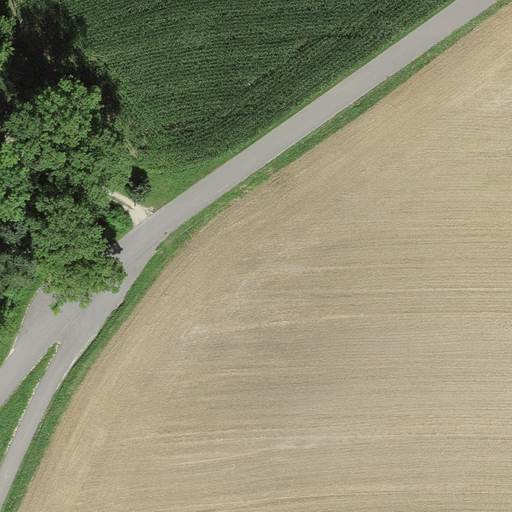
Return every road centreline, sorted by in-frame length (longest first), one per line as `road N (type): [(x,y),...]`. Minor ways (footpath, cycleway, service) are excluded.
road 1 (unclassified): [(0,386),(239,166),(475,0)]
road 2 (track): [(0,149),(135,213),(134,256),(38,404),(0,485)]
